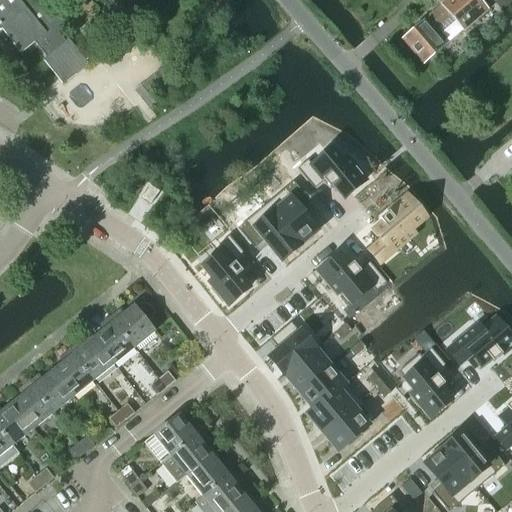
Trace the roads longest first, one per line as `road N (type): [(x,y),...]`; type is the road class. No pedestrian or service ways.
road 1 (residential): [(511,269),(280,0)]
road 2 (residential): [(89,511),(110,495),(90,467),(235,354)]
road 3 (residential): [(334,511),(511,374)]
road 4 (unclassified): [(222,338),(155,262),(55,195)]
road 5 (residential): [(222,338),(376,204)]
road 6 (unclassified): [(316,511),(280,417),(235,354)]
